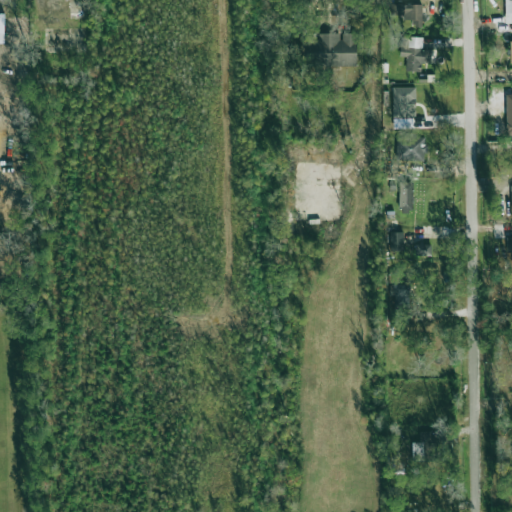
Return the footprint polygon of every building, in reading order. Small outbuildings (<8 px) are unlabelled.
[(421,24),(422,5),(390,4),(390,15),(406,15),(406,24),(421,24)] [(357,32),(341,32),(341,33),(302,33),(302,67),(356,68),(357,32)] [(431,49),(423,49),(423,37),(408,37),(408,44),(400,44),(400,57),(406,57),(406,71),(420,72),(421,63),(430,63),(431,49)] [(415,87),(392,88),(393,119),(416,118),(415,87)] [(409,138),(409,133),(397,132),(396,160),(425,161),(426,138),(409,138)] [(413,183),(400,183),(399,212),(412,213),(413,183)] [(393,232),(392,250),(403,250),(404,233),(393,232)] [(431,245),(415,244),(415,256),(431,256),(431,245)] [(409,308),(410,285),(390,284),(389,296),(394,296),(394,308),(409,308)]
